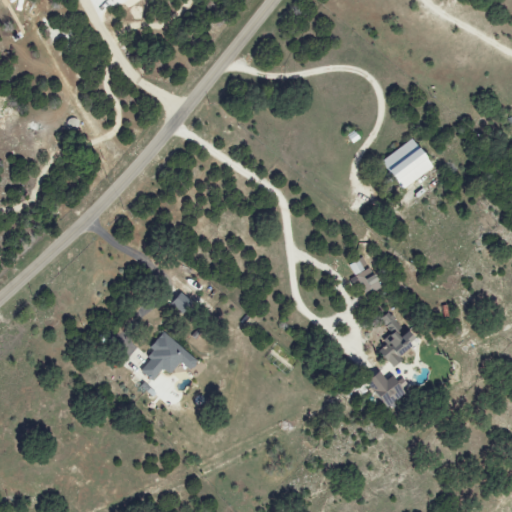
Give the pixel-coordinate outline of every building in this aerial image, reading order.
[(375,161),(393,192),(426,172),(408,141),(375,161)] [(377,290),(361,257),(347,264),(363,296),(377,290)] [(168,303),(183,312),(189,300),(174,292),(168,303)] [(386,368),(399,361),(395,354),(408,347),(388,311),(373,319),(389,347),(378,353),(386,368)] [(194,362),(160,332),(146,348),(151,353),(136,371),(149,382),(159,370),(165,375),(177,363),(186,371),(194,362)] [(388,377),(380,381),(375,372),(361,380),(378,411),(400,399),(388,377)]
